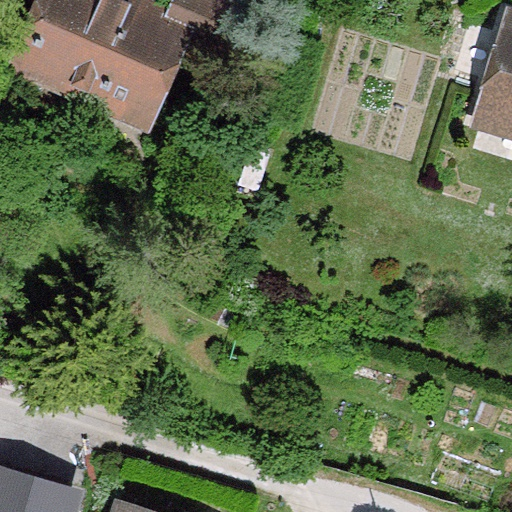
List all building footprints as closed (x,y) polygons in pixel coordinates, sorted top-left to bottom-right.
[(119,0),(50,0),(19,68),(92,100),(105,73),(139,87),(165,29),(116,7),(119,0)] [(179,0),(165,29),(183,37),(178,48),(227,70),(254,9),(233,0),(179,0)] [(511,17),(507,16),(476,121),(511,131),(511,17)] [(144,124),(178,48),(183,37),(165,29),(139,87),(105,73),(92,100),(144,124)] [(69,511),(74,498),(0,475),(0,511),(69,511)]
